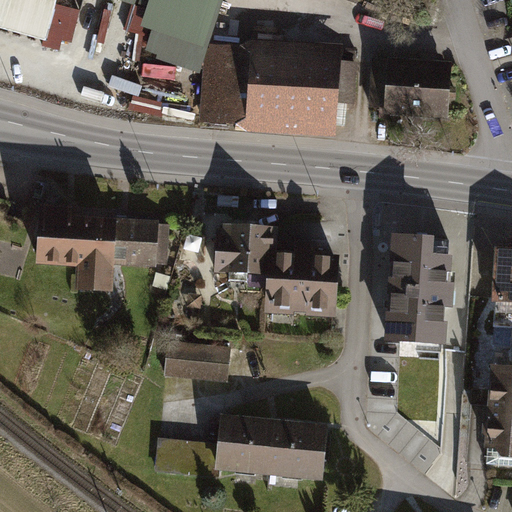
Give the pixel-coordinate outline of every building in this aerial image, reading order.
[(58,0),(0,0),(0,30),(47,43),(57,7),(58,0)] [(150,0),(120,0),(148,9),(150,0)] [(223,0),(150,0),(148,9),(142,27),(140,26),(130,56),(142,60),(146,51),(158,55),(157,58),(200,75),(205,60),(210,45),(223,0)] [(81,13),(57,7),(47,43),(46,48),(61,52),(63,43),(73,45),(81,13)] [(248,133),(255,39),(242,46),(210,45),(205,60),(200,122),(238,126),(248,133)] [(343,45),(255,39),(248,133),(337,139),(339,104),(342,62),(343,45)] [(451,64),(384,58),(379,114),(446,120),(451,64)] [(342,62),(339,104),(357,106),(360,63),(342,62)] [(128,112),(151,116),(154,104),(130,100),(128,112)] [(220,196),(220,207),(239,207),(240,197),(220,196)] [(111,291),(113,263),(116,219),(76,216),(77,206),(39,203),(35,265),(77,268),(76,289),(111,291)] [(171,221),(116,219),(113,263),(170,266),(171,221)] [(215,270),(268,274),(269,252),(277,253),(279,227),(219,223),(215,270)] [(450,239),(392,236),(387,339),(445,341),(450,239)] [(295,254),(277,253),(269,252),(268,274),(266,313),(335,317),(339,256),(314,255),(314,241),(296,240),(295,254)] [(511,248),(497,248),(493,312),(511,313),(511,248)] [(184,293),(183,307),(196,308),(197,295),(184,293)] [(511,313),(493,312),(494,325),(511,344),(511,313)] [(232,346),(168,340),(164,376),(228,383),(232,346)] [(511,364),(496,364),(488,453),(511,455),(511,364)] [(217,442),(159,438),(156,471),(221,479),(221,472),(323,480),(329,426),(221,413),(217,442)]
